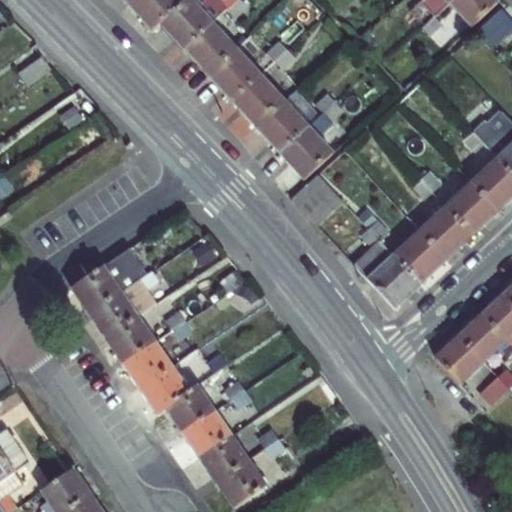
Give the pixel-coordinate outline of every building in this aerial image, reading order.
[(175,0),(134,0),(127,7),(151,33),(158,26),(180,5),(175,0)] [(213,0),(186,0),(180,5),(158,26),(183,52),(212,25),(221,16),(225,12),(213,0)] [(224,0),(219,5),(226,12),(237,0),(236,0),(224,0)] [(245,9),(237,0),(226,12),(234,19),(245,9)] [(433,18),(448,5),(452,0),(422,0),(420,3),(433,18)] [(452,0),(448,5),(470,28),(496,4),(496,3),(493,0),(452,0)] [(511,19),(502,8),(476,30),(493,49),(511,32),(511,19)] [(440,26),(433,18),(421,29),(429,37),(440,26)] [(235,51),(212,25),(183,52),(206,78),(235,51)] [(267,55),(273,62),(285,52),(278,45),(267,55)] [(259,76),(235,51),(206,78),(230,103),(259,76)] [(293,61),(285,52),(273,62),(282,72),(293,61)] [(47,58),(31,69),(48,77),(59,69),(47,58)] [(35,86),(48,77),(31,69),(25,73),(35,86)] [(284,103),(259,76),(230,103),(255,130),(284,103)] [(296,91),(284,103),(308,129),(320,117),(296,91)] [(316,108),(323,115),(334,104),(327,98),(316,108)] [(308,129),(284,103),(255,130),(279,156),(308,129)] [(303,182),(313,173),(332,155),(328,151),(316,138),(331,124),(342,113),(334,104),(323,115),(320,117),(308,129),(279,156),(303,182)] [(511,126),(509,123),(497,135),(497,143),(506,153),(497,162),(511,178),(511,126)] [(316,138),(328,151),(343,137),(331,124),(316,138)] [(490,138),(480,127),(471,135),(482,146),(490,138)] [(482,146),(471,135),(463,143),(474,154),(482,146)] [(511,198),(511,178),(497,162),(471,186),(496,213),(511,198)] [(439,187),(428,175),(420,183),(431,195),(439,187)] [(312,231),(341,203),(316,177),(290,202),(312,231)] [(423,202),(431,195),(420,183),(412,191),(423,202)] [(496,213),(471,186),(445,210),(471,238),(496,213)] [(471,238),(445,210),(420,234),(445,262),(471,238)] [(368,232),(379,244),(388,236),(376,224),(368,232)] [(393,310),(419,286),(393,259),(379,244),(368,232),(361,239),(372,251),(353,268),(393,310)] [(445,262),(420,234),(393,259),(419,286),(445,262)] [(133,274),(138,283),(151,274),(146,266),(133,274)] [(71,291),(89,316),(122,293),(105,268),(71,291)] [(138,283),(122,293),(89,316),(106,341),(139,318),(155,308),(144,291),(157,283),(151,274),(138,283)] [(481,317),(506,343),(511,337),(511,302),(505,295),(481,317)] [(167,324),(172,333),(185,324),(179,316),(167,324)] [(458,338),(483,365),(506,343),(481,317),(458,338)] [(106,341),(123,366),(156,344),(139,318),(106,341)] [(190,332),(185,324),(172,333),(177,341),(190,332)] [(458,338),(435,360),(459,386),(483,365),(458,338)] [(140,391),(173,369),(156,344),(123,366),(140,391)] [(216,377),(229,368),(223,359),(210,368),(216,377)] [(165,410),(189,394),(173,369),(140,391),(157,416),(165,410)] [(511,381),(504,373),(497,380),(507,391),(511,386),(511,381)] [(489,408),(507,391),(497,380),(479,397),(489,408)] [(227,392),(233,401),(246,392),(241,384),(227,392)] [(215,413),(198,388),(189,394),(165,410),(182,436),(215,413)] [(252,401),(246,392),(233,401),(239,409),(252,401)] [(231,438),(215,413),(182,436),(198,461),(231,438)] [(0,505),(4,511),(14,511),(16,511),(7,497),(34,479),(24,466),(28,464),(6,431),(0,435),(0,505)] [(261,442),(266,451),(280,442),(274,434),(261,442)] [(248,463),(231,438),(198,461),(214,485),(248,463)] [(286,451),(280,442),(266,451),(272,460),(286,451)] [(265,489),(248,463),(214,485),(231,510),(265,489)] [(69,511),(91,497),(73,472),(41,494),(53,511),(52,511),(69,511)] [(101,511),(91,497),(69,511),(101,511)]
